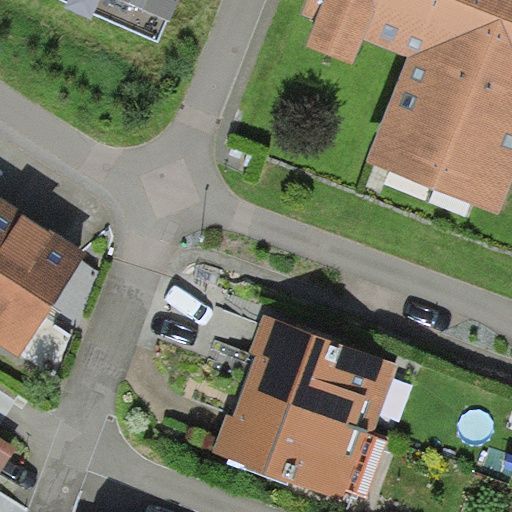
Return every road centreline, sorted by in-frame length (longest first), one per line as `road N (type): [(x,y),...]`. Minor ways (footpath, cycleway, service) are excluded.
road 1 (residential): [(150,209),(511,344)]
road 2 (residential): [(150,209),(64,444)]
road 3 (residential): [(150,209),(233,0)]
road 4 (residential): [(64,444),(236,511)]
road 5 (residential): [(0,113),(150,209)]
